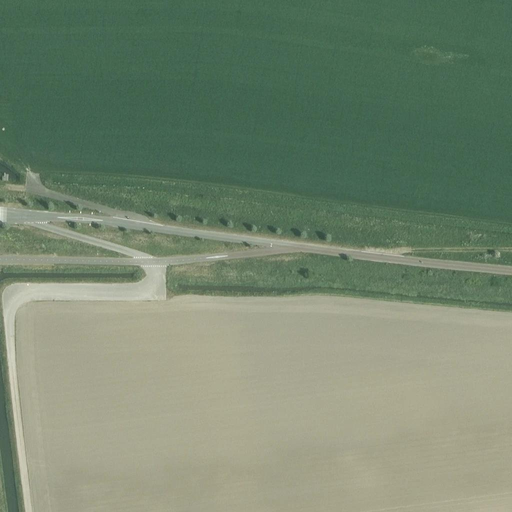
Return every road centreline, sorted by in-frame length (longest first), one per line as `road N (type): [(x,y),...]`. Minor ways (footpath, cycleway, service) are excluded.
road 1 (unclassified): [(511,271),(0,215)]
road 2 (track): [(30,511),(11,366),(11,297),(141,291),(154,275),(135,254),(22,216)]
road 3 (track): [(511,250),(365,257)]
road 4 (track): [(33,172),(32,185),(43,193),(143,227)]
